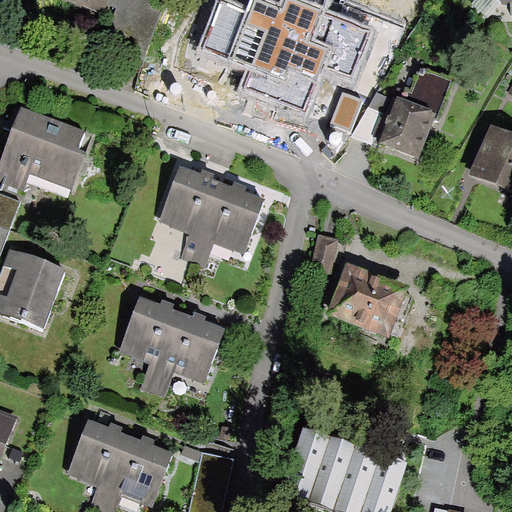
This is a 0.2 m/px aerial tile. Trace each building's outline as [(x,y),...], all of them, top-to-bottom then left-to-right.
[(70,0),(100,13),(106,0),(70,0)] [(275,108),(306,119),(322,72),(352,83),(369,35),(339,24),(321,18),(327,0),(258,0),(251,21),(222,10),(206,55),(253,72),(244,97),(275,108)] [(394,103),(379,149),(422,163),(437,117),(394,103)] [(94,133),(22,105),(0,164),(0,183),(22,192),(30,173),(72,190),(94,133)] [(511,146),(488,136),(472,173),(511,189),(511,146)] [(200,180),(181,173),(164,217),(248,250),(265,205),(241,196),(200,180)] [(0,254),(19,203),(0,195),(0,254)] [(336,269),(340,246),(323,243),(319,266),(336,269)] [(65,269),(11,249),(0,278),(0,315),(42,331),(65,269)] [(412,289),(352,266),(333,316),(392,339),(412,289)] [(155,305),(142,300),(124,347),(208,380),(227,333),(200,323),(155,305)] [(0,463),(16,419),(0,412),(0,463)] [(107,431),(87,423),(68,471),(154,505),(173,457),(149,448),(107,431)] [(312,436),(305,433),(283,498),(324,511),(392,511),(408,467),(398,464),(362,452),(335,443),(312,436)] [(223,511),(234,461),(202,454),(190,511),(223,511)]
